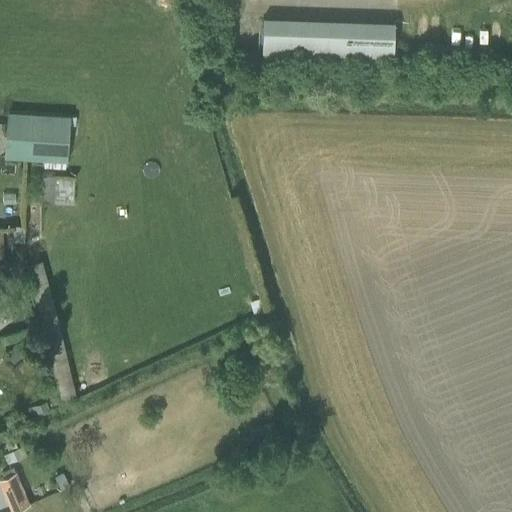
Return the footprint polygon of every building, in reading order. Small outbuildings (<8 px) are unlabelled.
[(399,58),(400,19),(267,14),(266,54),(399,58)] [(3,156),(66,160),(69,114),(6,110),(3,156)] [(41,173),(40,201),(53,201),(54,173),(41,173)] [(3,454),(8,463),(26,454),(22,445),(3,454)] [(0,471),(0,486),(10,510),(28,503),(12,466),(0,471)] [(63,472),(54,476),(61,490),(69,485),(63,472)]
